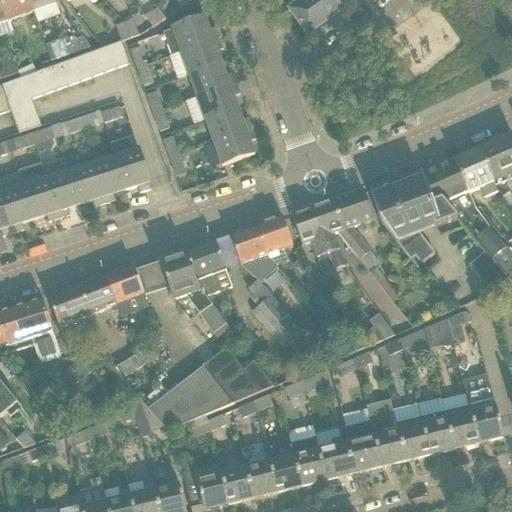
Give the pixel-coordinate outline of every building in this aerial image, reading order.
[(26,0),(0,0),(8,22),(31,14),(26,0)] [(54,0),(26,0),(31,14),(56,5),(54,0)] [(172,0),(164,0),(162,2),(172,15),(180,9),(172,0)] [(325,24),(307,0),(293,0),(297,5),(288,12),(307,37),(325,24)] [(307,0),(325,24),(344,10),(336,0),(307,0)] [(336,0),(344,10),(357,0),(336,0)] [(172,15),(162,2),(154,7),(165,21),(172,15)] [(171,31),(162,35),(171,57),(180,54),(219,40),(215,30),(209,32),(204,20),(185,26),(171,31)] [(133,21),(124,24),(129,40),(138,36),(133,21)] [(124,24),(115,27),(120,43),(129,40),(124,24)] [(63,40),(54,43),(59,59),(68,55),(89,48),(89,47),(82,38),(65,45),(63,40)] [(180,54),(188,77),(220,65),(216,54),(223,51),(219,40),(180,54)] [(54,43),(44,47),(50,62),(59,59),(54,43)] [(128,66),(120,44),(108,48),(116,70),(128,66)] [(116,70),(108,48),(95,53),(104,75),(116,70)] [(129,52),(135,70),(145,67),(138,49),(129,52)] [(91,79),(104,75),(95,53),(83,57),(91,79)] [(91,79),(83,57),(71,62),(79,84),(91,79)] [(12,59),(3,62),(9,78),(18,74),(12,59)] [(3,62),(0,63),(0,80),(9,78),(3,62)] [(79,84),(71,62),(59,66),(67,88),(79,84)] [(188,77),(196,99),(235,85),(232,75),(225,77),(220,65),(188,77)] [(67,88),(59,66),(47,71),(55,92),(67,88)] [(145,67),(135,70),(141,88),(151,84),(145,67)] [(55,92),(47,71),(35,75),(43,97),(55,92)] [(11,109),(31,101),(43,97),(35,75),(3,88),(11,109)] [(196,99),(205,122),(237,110),(233,99),(239,96),(235,85),(196,99)] [(0,115),(11,112),(11,109),(3,88),(0,88),(0,115)] [(145,98),(152,115),(161,112),(155,94),(145,98)] [(15,123),(36,116),(31,101),(11,109),(11,112),(15,123)] [(119,109),(100,115),(103,124),(122,118),(119,109)] [(205,122),(213,144),(252,130),(248,120),(241,122),(237,110),(205,122)] [(161,112),(152,115),(158,133),(168,129),(161,112)] [(19,134),(41,127),(36,116),(15,123),(19,134)] [(95,117),(77,122),(80,132),(98,126),(95,117)] [(77,122),(60,128),(63,137),(80,132),(77,122)] [(252,130),(213,144),(221,168),(254,156),(249,143),(256,141),(252,130)] [(49,131),(32,136),(35,146),(52,141),(49,131)] [(32,136),(14,142),(17,152),(35,146),(32,136)] [(511,138),(511,137),(479,151),(493,184),(511,175),(511,138)] [(162,143),(169,160),(178,157),(172,139),(162,143)] [(479,151),(453,162),(468,195),(477,191),(482,201),(498,195),(493,184),(479,151)] [(138,152),(115,159),(125,192),(137,188),(139,195),(150,191),(138,152)] [(178,157),(169,160),(175,178),(185,174),(178,157)] [(115,159),(92,167),(104,206),(115,203),(113,196),(125,192),(115,159)] [(442,200),(458,220),(485,254),(511,287),(511,286),(511,254),(507,249),(504,251),(473,211),(468,195),(453,162),(421,176),(432,204),(442,200)] [(92,167),(69,174),(79,207),(91,203),(93,210),(104,206),(92,167)] [(69,174),(46,181),(59,221),(69,217),(67,211),(79,207),(69,174)] [(419,235),(432,230),(458,220),(442,200),(432,204),(421,176),(420,174),(407,180),(406,178),(368,192),(378,220),(381,227),(395,244),(410,262),(414,258),(420,266),(434,255),(421,237),(419,235)] [(46,181),(23,189),(34,222),(45,218),(48,224),(59,221),(46,181)] [(23,189),(0,196),(13,235),(24,232),(21,225),(34,222),(23,189)] [(363,192),(332,202),(342,232),(336,235),(358,262),(369,253),(350,230),(373,222),(363,192)] [(13,235),(0,196),(0,233),(2,239),(13,235)] [(332,202),(312,210),(333,271),(343,268),(332,236),(336,235),(342,232),(332,202)] [(333,271),(312,210),(291,217),(301,247),(311,244),(322,275),(333,271)] [(282,218),(255,228),(267,258),(274,267),(288,263),(284,252),(285,251),(293,248),(289,239),(282,220),(282,218)] [(229,237),(236,256),(240,268),(257,282),(260,284),(277,270),(274,267),(267,258),(255,228),(229,237)] [(214,243),(184,253),(185,256),(196,285),(206,299),(231,290),(214,243)] [(485,254),(484,255),(469,267),(492,295),(511,287),(485,254)] [(185,256),(160,264),(172,302),(185,297),(199,316),(212,334),(224,325),(211,307),(206,299),(196,285),(185,256)] [(301,259),(292,266),(301,277),(310,270),(301,259)] [(148,309),(146,301),(143,297),(134,273),(132,267),(104,278),(115,308),(120,320),(148,309)] [(58,330),(115,308),(104,278),(47,300),(58,330)] [(257,282),(247,291),(252,297),(260,306),(252,314),(281,349),(301,332),(287,315),(265,289),(260,284),(257,282)] [(42,301),(0,314),(0,358),(9,356),(7,349),(31,341),(39,367),(60,361),(52,335),(48,320),(42,301)] [(460,315),(446,322),(449,330),(452,343),(463,340),(460,326),(464,324),(460,315)] [(373,329),(364,335),(372,347),(393,338),(379,316),(368,323),(373,329)] [(201,358),(210,350),(185,319),(175,327),(201,358)] [(341,320),(328,332),(349,356),(365,348),(341,320)] [(446,322),(424,331),(428,349),(428,350),(449,345),(451,345),(453,344),(452,343),(449,330),(446,322)] [(424,331),(399,342),(403,351),(418,345),(421,351),(428,349),(424,331)] [(403,351),(399,341),(385,347),(389,357),(403,351)] [(136,357),(116,369),(123,380),(143,369),(142,367),(158,358),(152,346),(135,356),(136,357)] [(228,350),(207,366),(236,405),(275,389),(256,364),(244,373),(228,350)] [(367,353),(351,361),(356,370),(372,363),(367,353)] [(88,359),(65,379),(73,388),(96,368),(88,359)] [(351,361),(338,368),(342,377),(356,370),(351,361)] [(0,417),(16,405),(0,384),(0,365),(2,365),(0,363),(0,417)] [(207,366),(147,412),(163,429),(166,433),(236,405),(207,366)] [(325,373),(299,384),(303,393),(329,383),(325,373)] [(487,377),(462,383),(465,394),(468,407),(478,445),(502,439),(499,427),(497,419),(490,388),(487,377)] [(303,393),(299,384),(283,390),(287,400),(289,399),(301,394),(303,393)] [(305,404),(301,394),(289,399),(293,409),(305,404)] [(465,394),(441,400),(444,412),(468,407),(465,394)] [(269,398),(253,404),(256,413),(257,414),(273,407),(269,398)] [(440,398),(416,404),(420,419),(444,413),(444,412),(441,400),(440,398)] [(366,410),(369,423),(394,417),(392,410),(389,401),(365,407),(366,410)] [(151,434),(145,419),(140,404),(130,408),(130,410),(134,419),(142,440),(144,439),(151,436),(151,434)] [(147,412),(140,404),(145,419),(151,434),(163,429),(147,412)] [(256,413),(253,404),(237,410),(241,420),(257,414),(256,413)] [(394,417),(396,425),(420,419),(416,404),(392,410),(394,417)] [(444,413),(446,419),(453,451),(478,445),(468,407),(444,412),(444,413)] [(130,410),(118,415),(121,423),(134,419),(130,410)] [(342,416),(345,429),(369,423),(366,410),(342,416)] [(444,413),(420,419),(429,457),(453,451),(446,419),(444,413)] [(394,417),(369,423),(380,469),(405,463),(396,425),(394,417)] [(222,418),(207,425),(210,433),(225,427),(222,418)] [(420,419),(396,425),(405,463),(429,457),(420,419)] [(349,444),(342,445),(346,458),(352,457),(356,474),(380,469),(369,423),(345,429),(349,444)] [(210,433),(207,425),(190,432),(194,440),(210,433)] [(101,426),(88,431),(91,439),(91,442),(105,436),(101,426)] [(288,433),(290,445),(314,439),(313,435),(312,427),(288,433)] [(331,440),(341,438),(338,428),(313,435),(314,439),(318,451),(333,448),(331,440)] [(91,439),(88,431),(71,438),(74,448),(91,442),(91,439)] [(0,433),(0,451),(9,443),(0,433)] [(24,433),(15,440),(23,449),(35,445),(33,442),(24,433)] [(333,448),(318,451),(325,482),(356,474),(352,457),(346,458),(342,445),(341,438),(331,440),(333,448)] [(314,439),(290,445),(292,450),(301,488),(325,482),(318,451),(314,439)] [(59,443),(44,448),(47,456),(48,457),(63,452),(59,443)] [(47,456),(44,448),(28,454),(31,463),(48,457),(47,456)] [(268,455),(267,456),(277,494),(301,488),(292,450),(282,452),(284,459),(270,463),(268,455)] [(244,462),(243,462),(252,500),(277,494),(267,456),(258,458),(260,465),(245,469),(244,462)] [(19,458),(3,463),(7,473),(22,467),(19,458)] [(236,471),(221,475),(228,506),(252,500),(243,462),(234,464),(236,471)] [(194,472),(181,475),(186,495),(190,511),(202,511),(203,511),(228,506),(221,475),(219,467),(219,466),(194,472)] [(166,480),(152,484),(154,491),(155,491),(160,511),(184,511),(176,478),(166,480)] [(91,490),(78,494),(80,501),(81,509),(83,508),(83,511),(109,511),(107,503),(105,503),(104,495),(100,480),(90,482),(91,490)] [(144,493),(131,497),(134,511),(160,511),(155,491),(154,491),(152,484),(142,486),(144,493)] [(120,499),(107,503),(109,511),(134,511),(131,497),(129,497),(127,490),(118,492),(120,499)] [(71,511),(67,511),(83,511),(83,508),(81,509),(80,501),(70,504),(71,511)]
